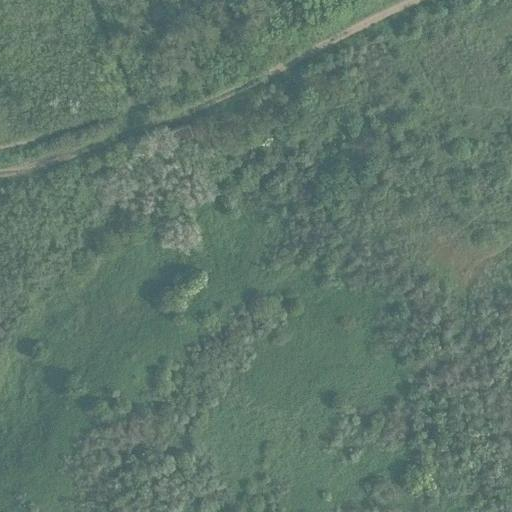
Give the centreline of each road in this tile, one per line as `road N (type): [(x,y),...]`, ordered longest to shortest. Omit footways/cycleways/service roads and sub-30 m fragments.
road 1 (track): [(412,0),(149,125)]
road 2 (track): [(149,125),(0,172)]
